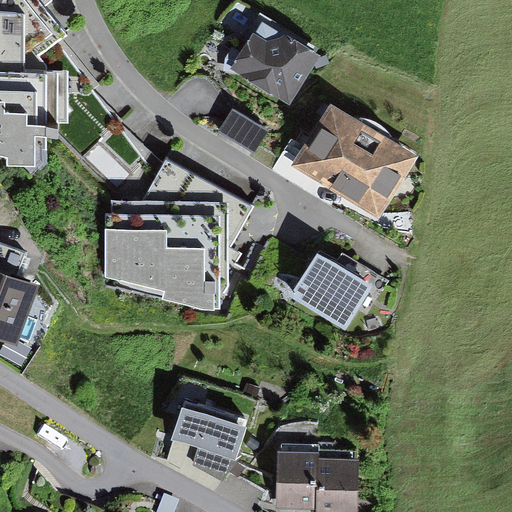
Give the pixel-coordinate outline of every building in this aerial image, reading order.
[(67,36),(38,0),(0,0),(0,156),(6,158),(6,166),(36,167),(34,137),(46,138),(46,123),(68,123),(68,72),(48,72),(38,57),(67,36)] [(284,98),(311,55),(257,21),(230,64),(284,98)] [(236,103),(222,129),(259,148),(273,123),(236,103)] [(408,158),(327,109),(297,160),(378,209),(408,158)] [(145,202),(112,202),(104,286),(219,310),(231,246),(252,207),(167,161),(145,202)] [(0,335),(11,339),(30,286),(11,280),(22,252),(0,244),(0,335)] [(316,254),(292,292),(347,325),(358,307),(370,314),(389,284),(358,266),(353,276),(316,254)] [(240,419),(181,400),(170,438),(229,456),(240,419)] [(279,501),(320,500),(319,451),(319,444),(278,445),(279,501)] [(353,451),(319,451),(320,500),(320,509),(354,508),(353,451)]
